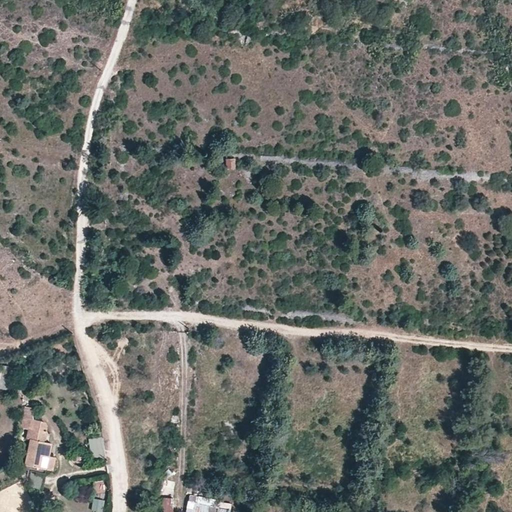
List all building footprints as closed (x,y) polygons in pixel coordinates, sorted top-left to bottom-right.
[(234,158),(225,159),(226,169),(235,168),(234,158)] [(18,368),(1,365),(0,371),(0,374),(4,375),(3,381),(16,383),(18,368)] [(26,465),(44,469),(46,456),(48,456),(51,444),(44,442),(48,426),(45,422),(23,417),(19,436),(30,439),(26,465)] [(46,456),(44,469),(53,470),(55,458),(48,456),(46,456)] [(104,481),(94,483),(95,493),(106,492),(104,481)] [(190,495),(187,510),(194,511),(207,511),(209,506),(218,508),(219,502),(190,495)] [(171,511),(171,496),(161,497),(160,511),(171,511)] [(90,509),(101,511),(103,499),(92,497),(90,509)]
